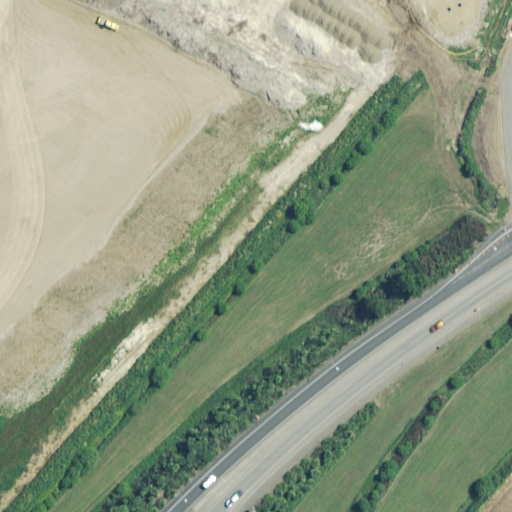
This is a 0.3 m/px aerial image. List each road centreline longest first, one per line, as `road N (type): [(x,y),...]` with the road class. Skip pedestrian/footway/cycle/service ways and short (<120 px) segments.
road 1 (tertiary): [(176,511),(387,330),(511,245)]
road 2 (tertiary): [(511,277),(373,373),(275,456),(224,511)]
